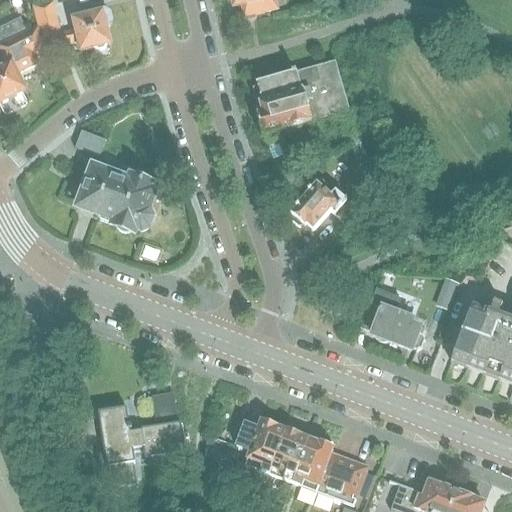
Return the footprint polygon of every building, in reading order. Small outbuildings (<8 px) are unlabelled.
[(233,0),(235,7),(241,6),(245,18),(275,10),(272,0),(233,0)] [(77,30),(61,34),(53,3),(34,7),(45,50),(80,42),(82,52),(94,49),(100,52),(105,50),(107,46),(111,45),(107,29),(110,28),(112,23),(110,15),(105,12),(74,20),(77,30)] [(19,21),(0,30),(0,44),(0,45),(24,33),(19,21)] [(0,105),(26,93),(18,75),(39,64),(34,54),(43,50),(38,29),(0,47),(0,49),(8,66),(0,70),(0,105)] [(282,137),(294,133),(293,129),(306,125),(350,112),(336,63),(257,85),(258,87),(253,90),(257,101),(262,102),(262,104),(259,105),(262,114),(257,116),(263,137),(266,136),(267,141),(271,143),(280,140),(282,137)] [(75,149),(99,158),(106,142),(82,132),(75,149)] [(115,177),(89,167),(83,182),(87,184),(78,208),(100,216),(99,218),(100,221),(116,227),(119,231),(123,233),(127,234),(132,233),(135,234),(136,230),(143,232),(149,230),(153,219),(150,213),(148,212),(156,192),(151,191),(153,187),(145,184),(145,183),(139,181),(139,182),(117,173),(115,177)] [(334,191),(323,181),(319,186),(317,185),(314,188),(312,186),(304,195),(306,197),(291,215),(291,216),(292,221),(299,228),(305,228),(306,228),(307,227),(314,232),(331,212),(344,224),(363,203),(353,194),(347,202),(335,191),(334,191)] [(373,304),(363,329),(374,333),(373,337),(376,339),(389,344),(412,352),(413,350),(417,351),(422,350),(425,342),(421,337),(424,331),(411,326),(414,320),(396,313),(401,301),(378,292),(373,304)] [(511,322),(472,308),(452,364),(511,386),(511,397),(510,401),(511,404),(511,322)] [(184,450),(180,425),(143,431),(144,432),(131,434),(127,410),(100,414),(108,467),(136,463),(133,449),(146,447),(148,456),(184,450)] [(270,476),(286,432),(276,428),(277,426),(265,421),(264,424),(262,423),(259,431),(246,426),(238,448),(251,453),(246,467),(270,476)] [(293,485),(310,441),(299,437),(300,434),(289,430),(287,433),(286,432),(270,476),(293,485)] [(293,485),(354,507),(368,470),(331,456),(333,451),(331,450),(333,446),(321,442),(320,445),(310,441),(293,485)] [(209,508),(220,470),(204,465),(193,503),(209,508)] [(399,490),(391,511),(392,511),(453,511),(460,494),(442,487),(442,489),(430,485),(424,500),(399,490)] [(460,494),(453,511),(493,511),(472,504),(473,499),(460,494)]
